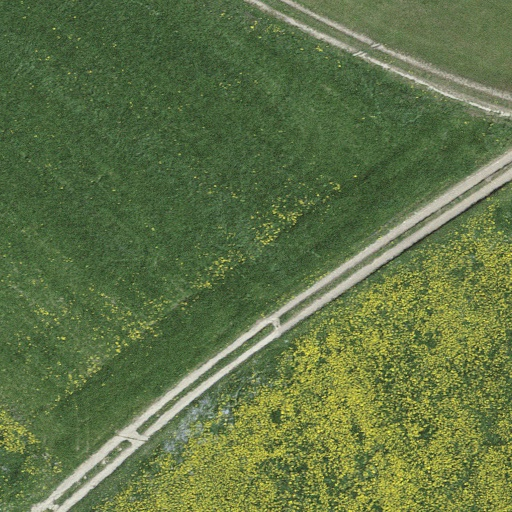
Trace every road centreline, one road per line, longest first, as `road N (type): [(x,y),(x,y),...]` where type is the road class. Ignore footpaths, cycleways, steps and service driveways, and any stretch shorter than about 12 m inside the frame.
road 1 (track): [(511,161),(346,273),(42,511)]
road 2 (track): [(511,102),(273,0)]
